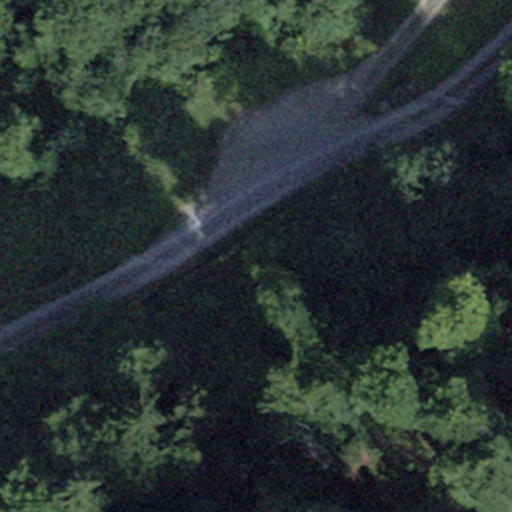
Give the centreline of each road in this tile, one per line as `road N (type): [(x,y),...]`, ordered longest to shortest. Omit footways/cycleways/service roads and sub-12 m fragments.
road 1 (track): [(511,48),(441,96),(276,166),(0,352)]
road 2 (track): [(308,152),(431,0)]
